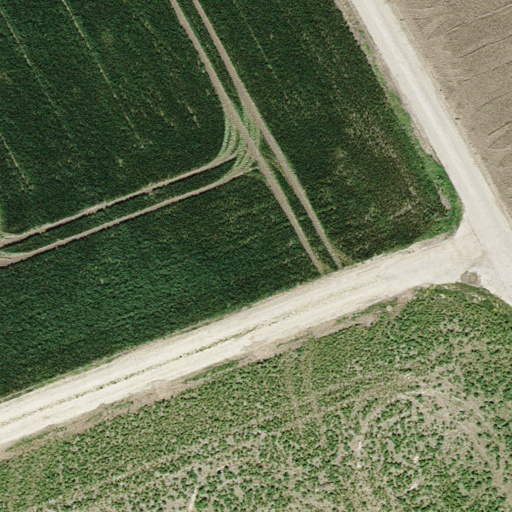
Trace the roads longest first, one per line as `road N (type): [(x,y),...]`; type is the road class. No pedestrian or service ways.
road 1 (track): [(500,243),(0,430)]
road 2 (track): [(366,0),(500,243)]
